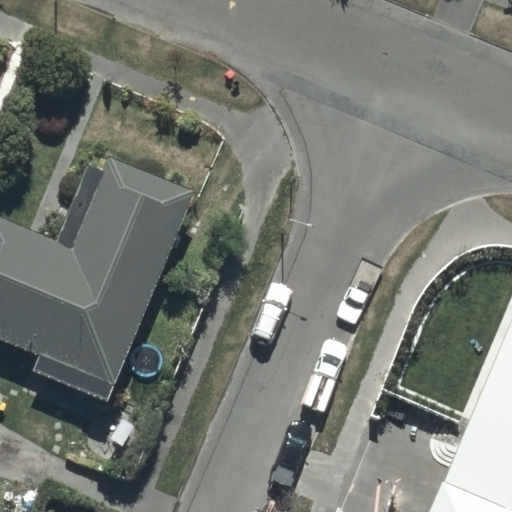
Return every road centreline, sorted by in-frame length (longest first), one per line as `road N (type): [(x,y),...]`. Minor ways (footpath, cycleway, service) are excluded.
road 1 (residential): [(397,72),(234,511)]
road 2 (residential): [(223,0),(397,72)]
road 3 (residential): [(397,72),(511,111)]
